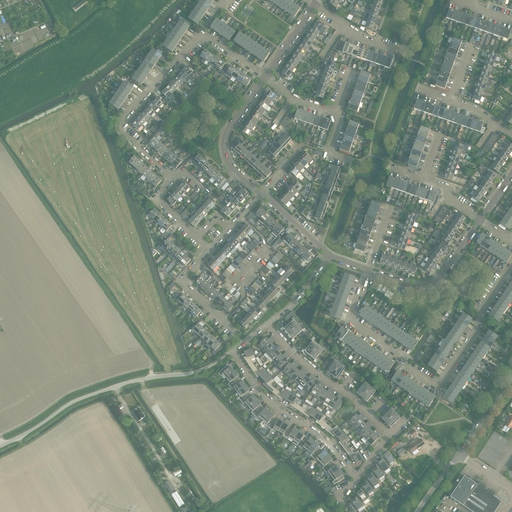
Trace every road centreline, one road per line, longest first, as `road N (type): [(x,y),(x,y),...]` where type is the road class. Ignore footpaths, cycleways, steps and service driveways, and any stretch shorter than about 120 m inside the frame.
road 1 (residential): [(231,351),(267,400),(319,436),(356,481),(389,436),(266,324)]
road 2 (residential): [(367,272),(350,321),(437,387),(511,265)]
road 3 (residential): [(197,238),(155,198),(172,179),(122,126),(200,33)]
road 4 (unclassified): [(0,446),(75,400),(195,371),(231,351)]
road 5 (unclassified): [(367,272),(429,284),(479,219)]
road 6 (unclassified): [(265,77),(222,136),(231,165),(261,194)]
